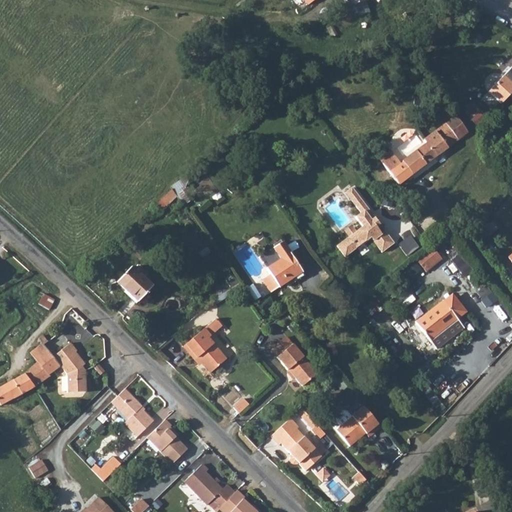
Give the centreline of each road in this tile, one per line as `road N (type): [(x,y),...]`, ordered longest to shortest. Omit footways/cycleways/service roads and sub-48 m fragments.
road 1 (unclassified): [(0,225),(295,511)]
road 2 (unclassified): [(369,511),(511,359)]
